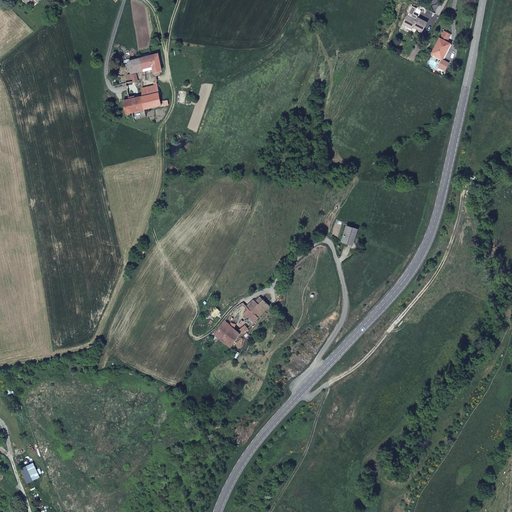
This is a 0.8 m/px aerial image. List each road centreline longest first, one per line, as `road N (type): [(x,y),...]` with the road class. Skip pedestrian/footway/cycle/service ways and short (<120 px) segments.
road 1 (secondary): [(481,0),(445,185),(421,252),(313,380)]
road 2 (track): [(225,311),(206,333),(187,330),(196,305),(150,227),(172,97),(158,20),(145,0)]
road 3 (unclassified): [(313,380),(345,304),(330,244),(315,243),(270,286),(225,311)]
road 4 (secondary): [(313,380),(232,476),(218,511)]
